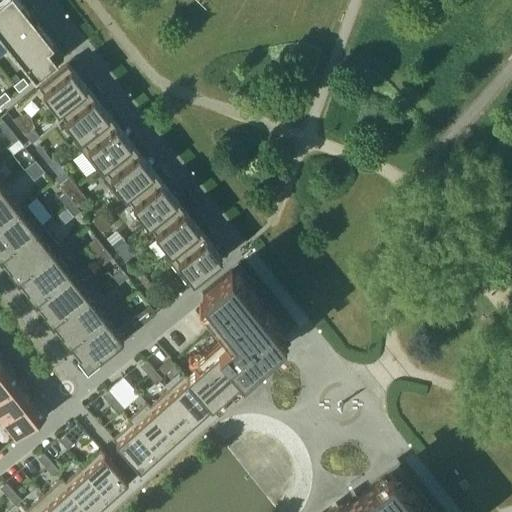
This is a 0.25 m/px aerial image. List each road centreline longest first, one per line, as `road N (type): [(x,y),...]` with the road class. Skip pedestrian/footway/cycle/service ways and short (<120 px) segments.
road 1 (residential): [(43,0),(242,248)]
road 2 (residential): [(80,387),(242,248)]
road 3 (residential): [(0,283),(80,387)]
